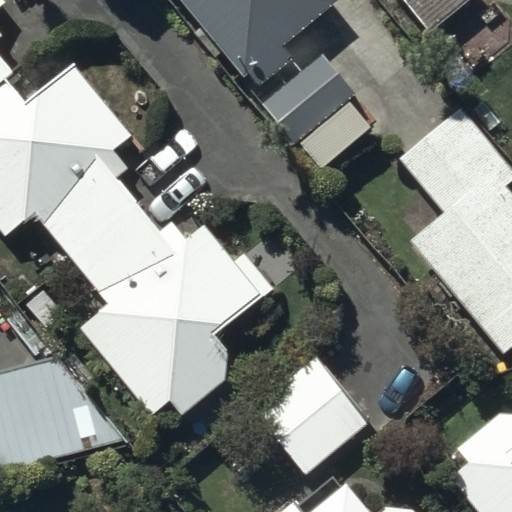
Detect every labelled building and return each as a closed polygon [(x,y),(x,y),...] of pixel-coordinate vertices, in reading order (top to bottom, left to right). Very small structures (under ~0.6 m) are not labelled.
[(191,0),(257,78),(293,48),(282,36),(324,0),(191,0)] [(416,0),(431,18),(453,0),(416,0)] [(0,229),(30,206),(105,299),(74,324),(146,411),(164,397),(175,410),(221,374),(223,339),(209,321),(259,283),(237,254),(228,260),(196,219),(180,231),(167,214),(156,223),(116,170),(127,162),(113,143),(129,131),(68,51),(19,88),(5,70),(11,65),(0,50),(0,32),(2,32),(0,29),(0,229)] [(351,90),(319,51),(258,100),(290,140),(351,90)] [(443,201),(410,229),(507,343),(511,338),(511,184),(505,176),(511,169),(511,159),(459,98),(399,150),(443,201)] [(371,408),(317,345),(250,404),(305,466),(371,408)] [(56,346),(0,360),(0,462),(120,429),(56,346)] [(462,457),(443,472),(476,511),(511,511),(511,408),(494,408),(451,443),(462,457)] [(413,511),(407,504),(381,500),(369,510),(338,473),(297,506),(289,496),(270,511),(413,511)]
